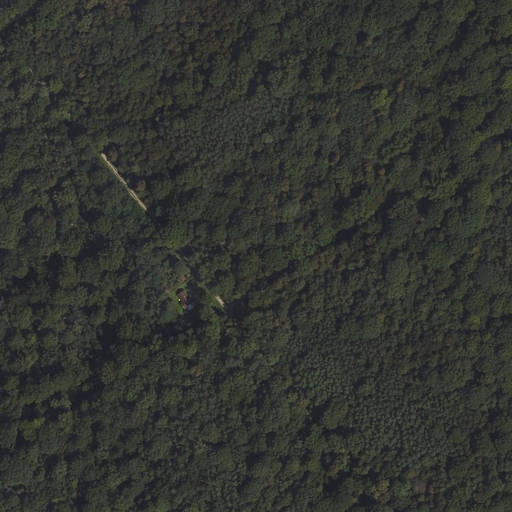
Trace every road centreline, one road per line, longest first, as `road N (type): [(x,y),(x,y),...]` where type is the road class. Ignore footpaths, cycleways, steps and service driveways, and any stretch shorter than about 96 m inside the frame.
road 1 (track): [(225,310),(0,30)]
road 2 (track): [(225,310),(511,131)]
road 3 (track): [(388,511),(225,310)]
